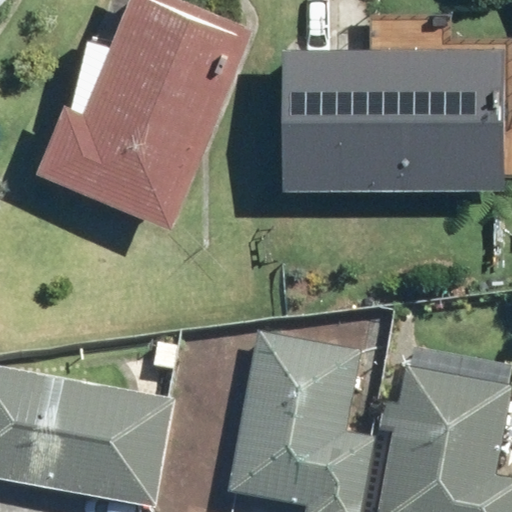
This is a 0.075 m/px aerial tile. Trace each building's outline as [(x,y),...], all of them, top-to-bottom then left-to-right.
[(261,19),(215,0),(129,0),(88,101),(71,94),(43,161),(179,217),(261,19)] [(509,34),(286,34),(287,179),(510,179),(509,34)] [(363,349),(259,328),(227,492),(308,507),(307,511),(363,511),(379,433),(348,427),(363,349)] [(510,386),(407,366),(377,511),(511,511),(511,478),(493,474),(510,386)] [(179,401),(0,367),(0,480),(158,510),(179,401)]
